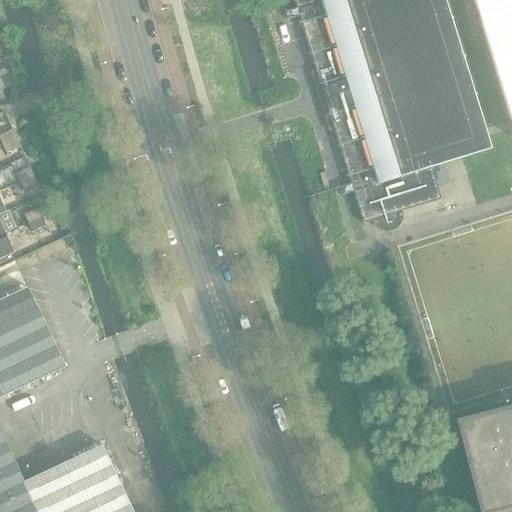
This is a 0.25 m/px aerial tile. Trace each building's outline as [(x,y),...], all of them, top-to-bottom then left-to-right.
[(493,150),(446,0),(293,0),(363,223),(368,222),(374,228),(378,231),(382,232),(387,233),(392,231),(396,229),(399,225),(401,221),(402,216),(402,212),(441,199),(432,169),(462,160),(493,150)] [(511,0),(474,0),(511,121),(511,0)] [(17,139),(13,130),(0,135),(0,137),(3,145),(17,139)] [(21,147),(17,139),(3,145),(7,154),(21,147)] [(34,176),(30,168),(17,174),(20,182),(34,176)] [(38,184),(34,176),(20,182),(24,191),(38,184)] [(42,217),(38,209),(25,215),(28,224),(42,217)] [(46,226),(42,217),(28,224),(32,232),(46,226)] [(0,259),(14,253),(5,233),(0,235),(0,259)] [(64,278),(22,298),(51,361),(67,396),(45,407),(57,434),(64,431),(101,511),(146,511),(151,510),(88,373),(81,359),(98,352),(64,278)] [(7,396),(0,399),(0,422),(16,415),(7,396)] [(511,511),(511,406),(457,421),(458,425),(461,424),(466,444),(464,445),(464,447),(467,446),(472,467),(470,468),(470,470),(473,469),(478,490),(476,491),(476,493),(479,492),(483,511),(511,511)] [(16,415),(0,422),(0,444),(24,433),(16,415)] [(24,433),(0,444),(0,467),(33,452),(24,433)] [(33,452),(0,467),(0,484),(2,489),(42,470),(33,452)] [(42,470),(2,489),(10,507),(50,489),(42,470)] [(50,489),(10,507),(12,511),(48,511),(59,507),(50,489)]
